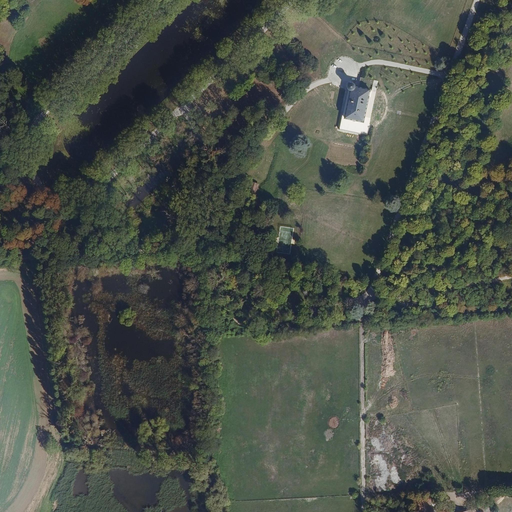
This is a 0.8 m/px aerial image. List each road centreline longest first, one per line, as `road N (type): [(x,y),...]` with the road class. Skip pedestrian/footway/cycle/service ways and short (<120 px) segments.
road 1 (track): [(294,0),(92,194),(66,201),(28,189),(21,156),(27,136),(160,0)]
road 2 (track): [(511,311),(255,335),(237,325),(189,255),(0,263)]
road 3 (track): [(361,322),(363,511)]
